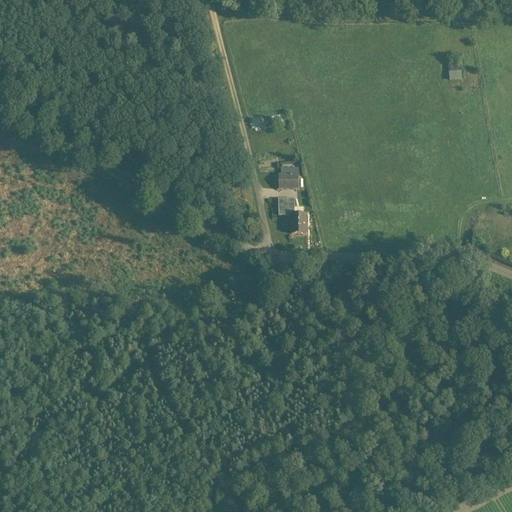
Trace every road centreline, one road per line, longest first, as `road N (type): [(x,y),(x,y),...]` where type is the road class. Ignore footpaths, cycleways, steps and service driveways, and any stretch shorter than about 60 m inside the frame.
road 1 (track): [(0,111),(243,248),(270,254),(208,0)]
road 2 (unclassified): [(270,254),(460,256),(511,277)]
